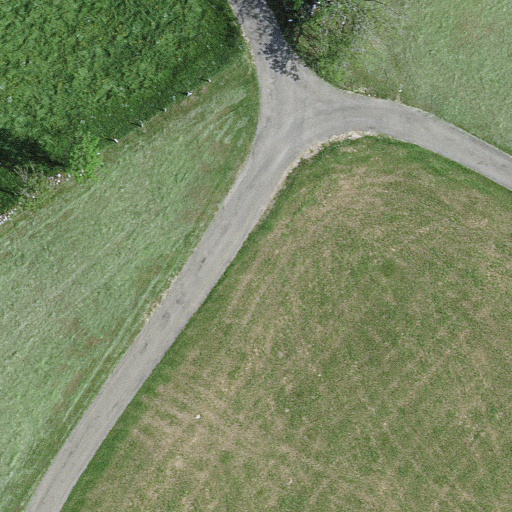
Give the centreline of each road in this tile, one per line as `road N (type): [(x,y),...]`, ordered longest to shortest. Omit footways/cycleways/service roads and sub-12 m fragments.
road 1 (unclassified): [(308,131),(274,160),(40,511)]
road 2 (unclassified): [(511,177),(382,119),(308,131)]
road 3 (unclassified): [(308,131),(255,0)]
